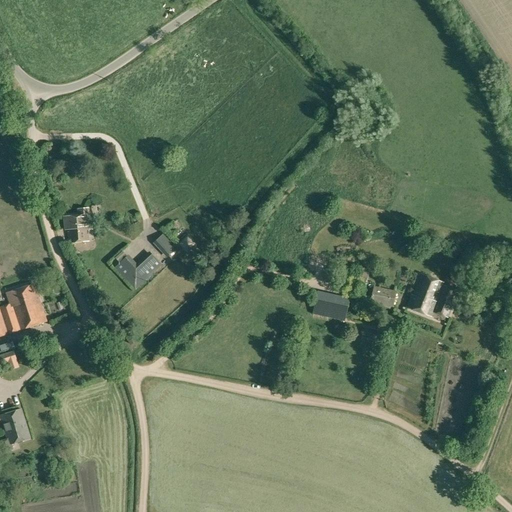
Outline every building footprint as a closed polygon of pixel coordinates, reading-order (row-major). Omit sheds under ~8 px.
[(345,135),(352,141),(359,134),(352,127),(345,135)] [(67,229),(68,242),(88,240),(87,226),(90,226),(88,208),(76,209),(77,215),(63,216),(64,229),(67,229)] [(213,249),(222,239),(210,229),(202,239),(213,249)] [(153,242),(166,257),(177,248),(163,233),(153,242)] [(178,243),(187,253),(197,245),(188,235),(178,243)] [(389,248),(405,251),(407,241),(391,238),(389,248)] [(114,267),(135,288),(161,264),(149,251),(136,262),(128,254),(114,267)] [(491,262),(485,274),(494,277),(497,264),(491,262)] [(358,280),(366,282),(369,270),(361,268),(358,280)] [(431,316),(433,312),(436,302),(450,308),(457,290),(442,284),(443,282),(421,273),(412,294),(411,294),(406,307),(431,316)] [(0,306),(0,336),(17,331),(17,330),(46,321),(34,283),(5,292),(9,304),(0,306)] [(370,301),(393,306),(396,291),(374,286),(370,301)] [(311,314),(344,321),(350,297),(317,290),(311,314)] [(457,302),(465,304),(467,298),(459,296),(457,302)] [(125,337),(130,344),(136,340),(131,333),(125,337)] [(19,368),(16,359),(14,351),(0,354),(0,364),(8,362),(11,370),(19,368)] [(0,423),(2,423),(7,438),(0,440),(0,446),(2,453),(13,450),(11,443),(30,437),(27,427),(25,428),(23,422),(25,421),(21,409),(0,416),(0,423)] [(0,455),(0,462),(3,468),(12,463),(6,452),(0,455)]
